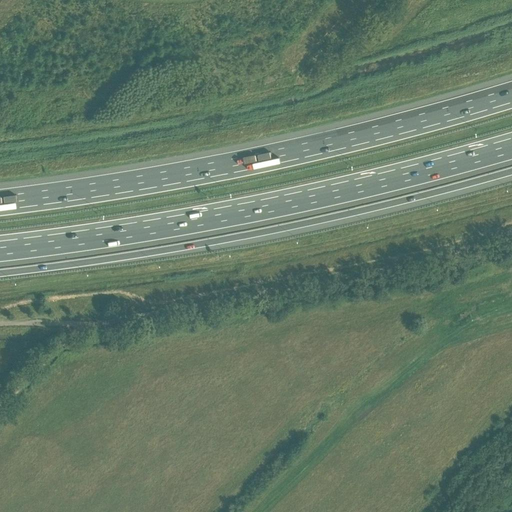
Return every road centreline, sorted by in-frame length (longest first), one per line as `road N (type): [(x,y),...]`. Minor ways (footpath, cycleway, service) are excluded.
road 1 (motorway): [(511,94),(219,168),(0,203)]
road 2 (motorway): [(0,274),(297,227),(511,171)]
road 3 (motorway): [(0,247),(191,220),(511,145)]
road 4 (unclassified): [(81,325),(435,257),(511,230)]
